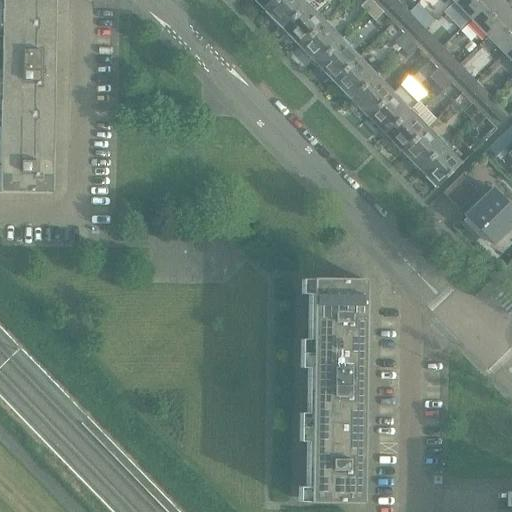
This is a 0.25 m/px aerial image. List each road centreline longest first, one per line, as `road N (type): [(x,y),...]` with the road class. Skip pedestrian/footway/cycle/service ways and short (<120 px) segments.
road 1 (tertiary): [(415,270),(151,0)]
road 2 (residential): [(477,511),(477,494),(410,494),(415,270)]
road 3 (residential): [(0,208),(72,209),(76,0)]
